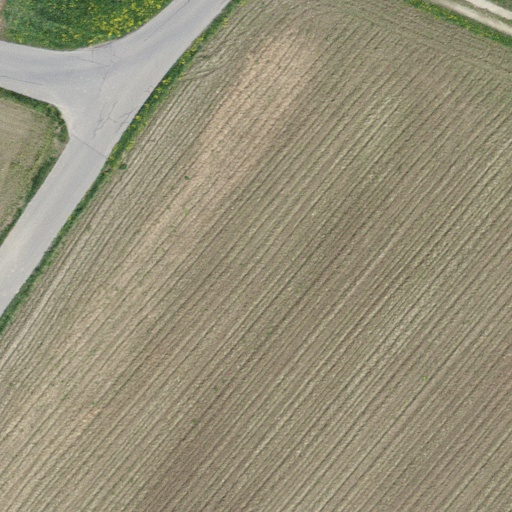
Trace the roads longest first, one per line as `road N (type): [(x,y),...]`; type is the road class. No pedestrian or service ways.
road 1 (unclassified): [(122,103),(0,284)]
road 2 (unclassified): [(209,0),(122,103)]
road 3 (unclassified): [(0,62),(122,103)]
